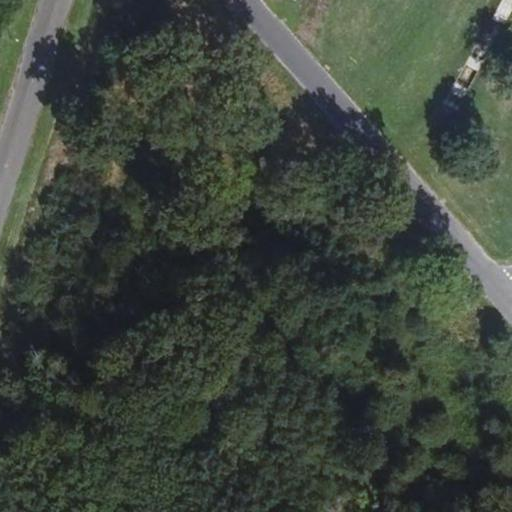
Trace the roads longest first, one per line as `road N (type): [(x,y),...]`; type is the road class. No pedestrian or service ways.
road 1 (unclassified): [(511,300),(245,0)]
road 2 (unclassified): [(0,186),(57,0)]
